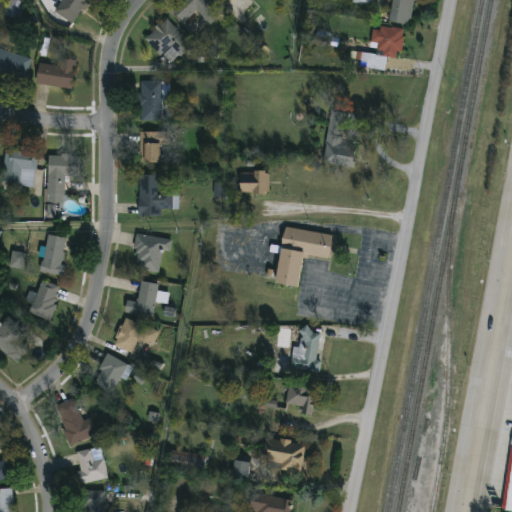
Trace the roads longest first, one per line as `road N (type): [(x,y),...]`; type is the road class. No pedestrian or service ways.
road 1 (residential): [(347,511),(448,0)]
road 2 (residential): [(13,403),(72,357),(89,327),(107,216),(111,53),(142,0)]
road 3 (tertiary): [(460,511),(511,233)]
